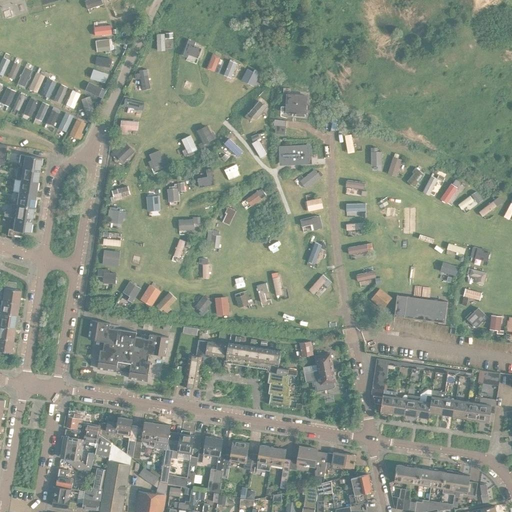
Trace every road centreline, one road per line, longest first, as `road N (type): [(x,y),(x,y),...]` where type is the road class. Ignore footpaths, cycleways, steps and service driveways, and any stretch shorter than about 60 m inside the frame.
road 1 (residential): [(59,391),(370,438)]
road 2 (residential): [(97,135),(53,189),(44,260)]
road 3 (residential): [(81,266),(97,135)]
road 4 (residential): [(24,384),(4,511)]
road 5 (residential): [(59,391),(81,266)]
road 6 (residential): [(97,135),(150,20)]
road 7 (residential): [(44,260),(24,384)]
road 8 (residential): [(370,438),(492,462)]
road 9 (residential): [(36,511),(59,391)]
